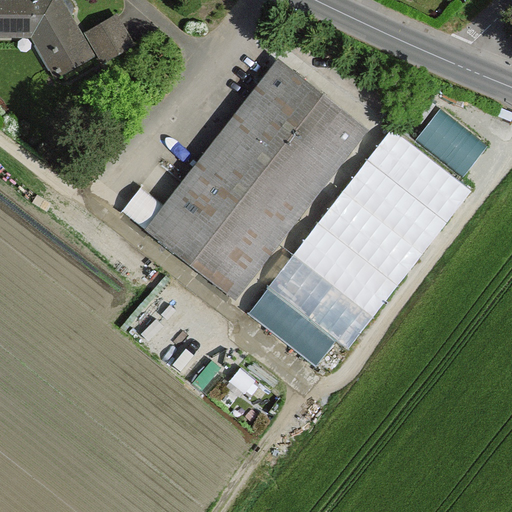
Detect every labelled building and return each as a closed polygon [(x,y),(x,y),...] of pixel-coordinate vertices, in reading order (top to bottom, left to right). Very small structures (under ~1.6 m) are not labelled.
[(53,74),(89,53),(58,0),(0,0),(0,32),(30,33),(53,74)] [(114,15),(85,31),(100,57),(128,41),(114,15)] [(271,64),(141,230),(230,298),(360,132),(271,64)] [(441,109),(422,142),(473,172),(493,139),(441,109)] [(394,125),(257,313),(326,363),(344,339),(359,349),(478,186),(394,125)]
